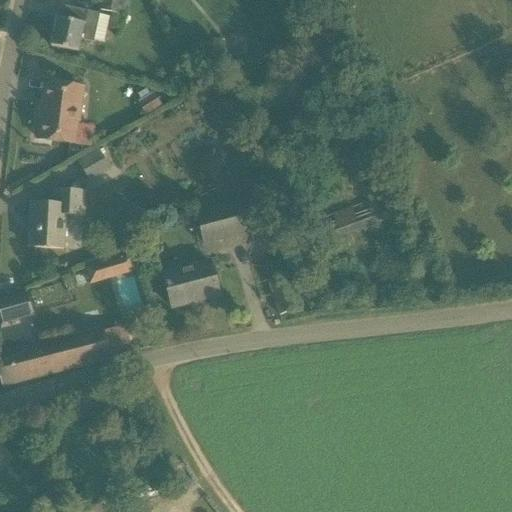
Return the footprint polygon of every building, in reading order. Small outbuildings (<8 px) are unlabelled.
[(121,15),(123,0),(100,0),(99,12),(121,15)] [(94,42),(100,15),(65,7),(62,20),(56,18),(50,46),(78,52),(81,39),(94,42)] [(196,74),(180,86),(187,95),(202,83),(196,74)] [(82,88),(65,86),(46,83),(43,104),(45,104),(43,119),(41,119),(38,140),(71,144),(74,125),(78,126),(82,88)] [(150,97),(141,102),(148,114),(162,106),(155,94),(150,97)] [(88,183),(109,171),(97,150),(76,162),(88,183)] [(53,205),(31,204),(28,248),(63,250),(65,216),(84,217),(86,193),(54,191),(53,205)] [(377,197),(308,223),(317,245),(385,220),(377,197)] [(195,215),(202,244),(249,231),(241,202),(195,215)] [(81,267),(89,288),(134,271),(126,250),(81,267)] [(163,275),(172,309),(219,296),(210,262),(163,275)] [(268,281),(279,316),(300,309),(288,274),(268,281)] [(27,294),(0,302),(0,317),(2,323),(33,315),(27,294)] [(103,330),(0,356),(0,383),(1,387),(111,358),(103,330)] [(0,444),(0,468),(12,457),(0,444)]
